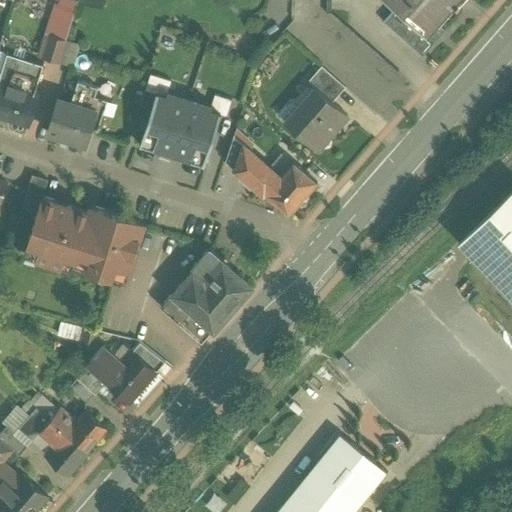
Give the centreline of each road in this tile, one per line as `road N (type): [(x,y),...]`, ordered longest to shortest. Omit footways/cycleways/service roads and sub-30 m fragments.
road 1 (secondary): [(333,244),(93,511)]
road 2 (residential): [(0,135),(333,244)]
road 3 (secondary): [(511,37),(333,244)]
